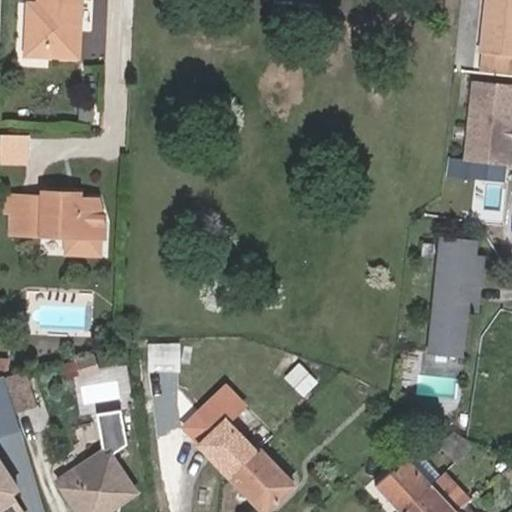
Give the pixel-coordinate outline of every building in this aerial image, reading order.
[(38,13),(28,13),(26,56),(80,57),(82,0),(38,0),(38,3),(38,13)] [(511,55),(511,0),(487,0),(482,53),(511,55)] [(29,3),(28,13),(38,13),(38,3),(29,3)] [(511,70),(511,55),(482,53),(480,68),(511,70)] [(511,158),(511,81),(479,78),(471,155),(511,158)] [(89,111),(76,111),(76,120),(88,120),(89,111)] [(92,238),(105,238),(106,221),(104,221),(104,214),(102,197),(84,197),(84,193),(47,191),(47,195),(13,195),(10,267),(35,268),(43,261),(44,236),(71,237),(92,238)] [(92,238),(71,237),(71,246),(74,252),(87,253),(90,247),(92,238)] [(463,311),(465,285),(477,286),(479,259),(471,258),(472,243),(440,240),(428,353),(458,356),(463,311)] [(474,312),(477,286),(465,285),(463,311),(474,312)] [(79,378),(101,374),(97,353),(75,357),(79,378)] [(0,355),(0,370),(9,371),(10,357),(0,355)] [(304,396),(320,379),(301,361),(285,379),(304,396)] [(37,404),(26,369),(4,374),(16,410),(37,404)] [(0,410),(11,407),(1,375),(0,375),(0,410)] [(200,445),(226,419),(237,409),(224,396),(187,432),(200,445)] [(129,442),(124,405),(97,408),(103,459),(111,454),(129,442)] [(200,445),(230,476),(256,451),(226,419),(200,445)] [(457,462),(477,445),(465,438),(454,431),(440,444),(457,462)] [(293,484),(259,449),(256,451),(230,476),(264,511),(293,484)] [(107,511),(137,492),(111,454),(103,459),(89,468),(85,462),(58,481),(78,511),(107,511)] [(375,487),(397,511),(402,511),(432,485),(407,458),(375,487)] [(0,511),(24,511),(10,490),(17,486),(0,459),(0,511)] [(502,472),(508,466),(503,460),(496,465),(502,472)] [(511,463),(508,466),(502,472),(511,482),(511,463)] [(432,485),(456,511),(457,511),(468,503),(471,500),(445,473),(432,485)] [(456,511),(432,485),(402,511),(456,511)] [(476,511),(468,503),(457,511),(476,511)]
